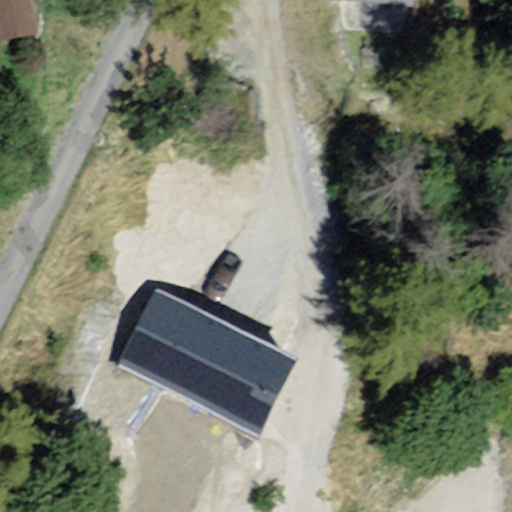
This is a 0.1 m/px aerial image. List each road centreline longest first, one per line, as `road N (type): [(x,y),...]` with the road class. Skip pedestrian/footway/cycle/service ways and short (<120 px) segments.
road 1 (track): [(261,0),(329,348),(294,511)]
road 2 (residential): [(0,300),(142,0)]
